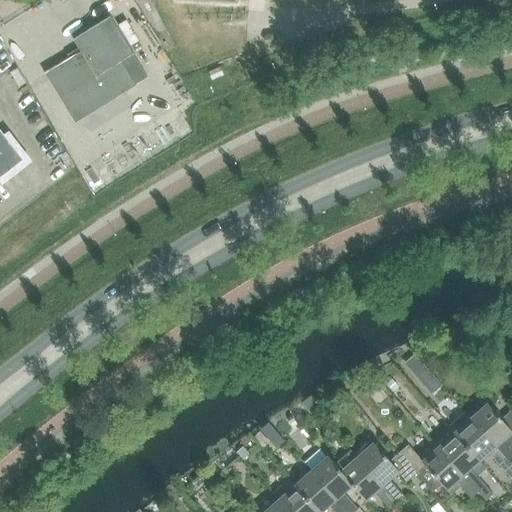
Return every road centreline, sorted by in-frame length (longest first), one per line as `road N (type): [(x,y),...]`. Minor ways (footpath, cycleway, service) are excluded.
road 1 (secondary): [(0,423),(97,344),(288,226),(511,138)]
road 2 (secondary): [(511,104),(417,134),(264,202),(180,247),(0,376)]
